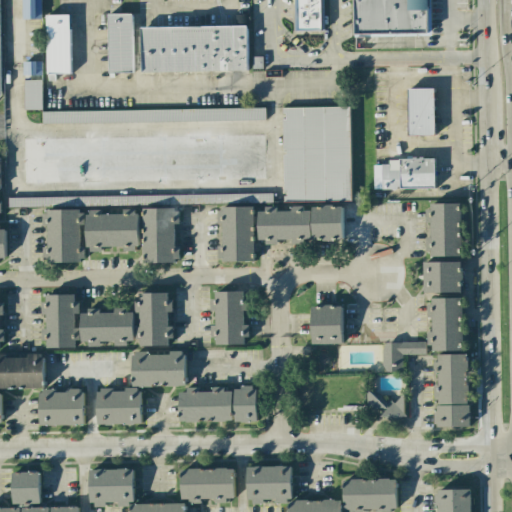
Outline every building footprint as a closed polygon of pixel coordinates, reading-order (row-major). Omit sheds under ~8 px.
[(22,0),(23,20),(41,19),(40,0),(22,0)] [(322,0),(322,32),(293,32),(293,0),(322,0)] [(352,0),(353,35),(429,34),(428,0),(352,0)] [(108,73),(133,73),(133,14),(108,14),(108,73)] [(46,16),(46,75),(70,75),(70,16),(46,16)] [(141,26),(142,72),(248,71),(247,26),(141,26)] [(41,80),(23,80),(24,110),(42,109),(41,80)] [(435,136),(435,89),(408,89),(408,136),(435,136)] [(282,107),(283,201),(350,201),(349,107),(282,107)] [(42,111),(42,123),(265,120),(265,108),(42,111)] [(23,137),(23,182),(265,179),(264,135),(23,137)] [(374,165),(374,189),(436,188),(435,159),(389,159),(389,165),(374,165)] [(271,202),(271,194),(183,195),(183,204),(271,202)] [(8,207),(130,204),(130,197),(88,198),(88,196),(8,198),(8,207)] [(430,203),(459,202),(460,209),(461,209),(462,218),(459,218),(460,235),(462,235),(462,244),(460,244),(461,255),(432,256),(432,250),(427,250),(427,237),(431,237),(431,223),(426,223),(426,209),(431,209),(430,203)] [(257,210),(258,239),(266,239),(266,244),(278,244),(278,238),(293,238),(293,244),(303,244),(303,239),(311,238),(311,210),(305,211),(304,205),(291,206),(291,210),(277,210),(277,206),(264,206),(264,210),(257,210)] [(313,207),(314,237),(324,236),(324,239),(333,239),(333,235),(342,234),(342,206),(332,207),(332,205),(323,205),(322,207),(313,207)] [(222,207),(254,206),(255,260),(223,261),(223,258),(218,258),(218,247),(223,246),(223,223),(217,223),(217,211),(223,211),(222,207)] [(143,208),(174,208),(174,211),(179,211),(179,223),(175,223),(175,245),(180,245),(181,259),(176,259),(176,263),(144,263),(143,208)] [(48,209),(79,209),(79,212),(84,212),(84,223),(80,223),(80,246),(85,246),(85,257),(81,258),(81,261),(48,261),(48,258),(43,258),(43,246),(48,246),(48,224),(43,225),(43,212),(48,212),(48,209)] [(87,215),(88,246),(91,245),(91,251),(102,251),(102,247),(124,246),(124,251),(135,250),(135,247),(140,247),(139,213),(136,213),(136,209),(124,209),(124,213),(102,214),(102,210),(90,210),(90,214),(87,215)] [(424,261),(461,261),(461,271),(463,271),(463,280),(461,280),(461,291),(424,292),(424,261)] [(216,291),(244,291),(244,299),(249,299),(249,309),(245,310),(245,325),(249,325),(249,337),(246,337),(246,344),(217,344),(217,337),(212,337),(212,325),(217,325),(217,311),(211,311),(211,298),(216,298),(216,291)] [(140,292),(168,292),(168,300),(173,300),(173,311),(169,311),(169,326),(173,326),(173,338),(170,338),(170,345),(141,346),(141,338),(136,338),(136,327),(141,327),(140,312),(135,312),(135,299),(140,299),(140,292)] [(46,294),(74,294),(74,302),(79,302),(79,313),(75,313),(75,328),(79,328),(80,340),(76,340),(76,347),(47,348),(47,340),(42,340),(42,329),(47,329),(47,314),(42,314),(41,301),(46,301),(46,294)] [(432,298),(461,297),(462,304),(463,304),(463,312),(461,312),(462,330),(463,330),(463,339),(462,339),(462,350),(433,351),(432,345),(428,345),(428,331),(432,331),(432,317),(428,317),(427,304),(432,304),(432,298)] [(313,306),(313,343),(343,343),(342,306),(333,307),(333,304),(324,304),(322,306),(313,306)] [(386,343),(426,341),(426,354),(403,355),(403,371),(386,371),(383,365),(382,349),(386,343)] [(132,355),(133,386),(187,385),(186,354),(183,354),(182,351),(170,351),(170,354),(148,354),(148,351),(135,351),(135,355),(132,355)] [(0,387),(45,387),(44,356),(41,356),(40,353),(28,353),(28,357),(6,357),(6,354),(0,354),(0,387)] [(438,354),(466,353),(467,361),(468,360),(468,368),(467,368),(467,385),(468,385),(468,392),(467,392),(467,403),(438,404),(438,400),(434,400),(434,384),(438,384),(438,374),(434,374),(433,361),(438,361),(438,354)] [(235,388),(235,421),(257,421),(257,388),(254,388),(254,385),(241,385),(241,388),(235,388)] [(181,420),(187,420),(187,422),(199,421),(199,420),(214,420),(214,421),(226,421),(226,420),(233,420),(232,390),(225,390),(225,386),(213,386),(213,391),(199,391),(199,387),(187,387),(188,391),(180,391),(181,420)] [(97,391),(98,424),(141,424),(141,391),(138,391),(138,387),(125,388),(126,391),(113,391),(113,388),(101,388),(101,392),(97,391)] [(40,393),(41,425),(84,424),(84,391),(81,391),(81,388),(68,388),(68,392),(55,393),(55,390),(45,390),(45,393),(40,393)] [(437,405),(469,404),(470,426),(437,427),(437,423),(435,424),(434,412),(437,412),(437,405)] [(249,467),(292,466),(292,498),(287,498),(287,503),(277,503),(277,499),(265,499),(264,503),(253,503),(253,499),(249,499),(249,467)] [(182,470),(189,470),(188,468),(201,468),(201,470),(215,469),(215,468),(228,468),(228,469),(234,469),(235,498),(229,498),(229,502),(217,502),(216,498),(201,498),(201,503),(189,503),(189,499),(182,499),(182,470)] [(91,470),(135,469),(135,501),(130,501),(130,506),(120,506),(120,502),(107,502),(107,506),(96,506),(95,502),(91,502),(91,470)] [(13,472),(39,471),(40,503),(33,503),(33,506),(17,506),(17,503),(14,503),(13,472)] [(344,480),(351,480),(351,479),(364,478),(364,480),(378,479),(378,478),(390,478),(390,479),(396,479),(397,508),(391,508),(391,511),(379,511),(378,508),(363,508),(363,511),(351,511),(351,508),(345,508),(344,480)] [(439,489),(471,489),(472,511),(439,511),(439,506),(436,506),(435,493),(439,493),(439,489)] [(289,511),(289,501),(296,501),(296,500),(309,499),(309,501),(323,500),(323,499),(335,499),(335,500),(342,500),(342,511),(289,511)] [(131,504),(131,511),(185,511),(185,503),(131,504)]
